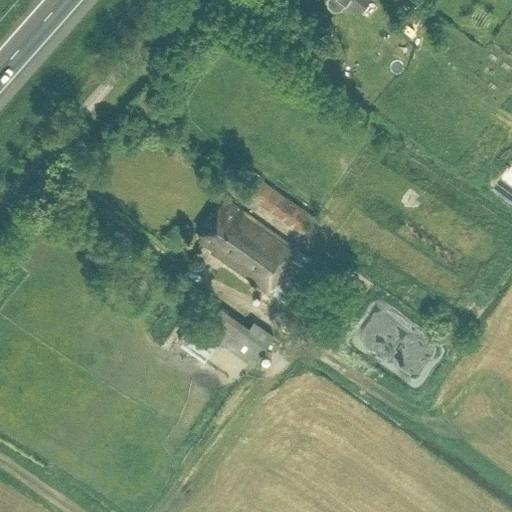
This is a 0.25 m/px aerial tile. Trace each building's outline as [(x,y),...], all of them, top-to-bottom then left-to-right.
[(328,0),(329,4),(334,8),(341,7),(345,2),(357,11),(365,0),(328,0)] [(303,233),(316,215),(263,177),(249,195),(303,233)] [(215,250),(268,289),(298,248),(225,195),(200,230),(203,233),(201,237),(216,249),(215,250)] [(191,310),(202,317),(197,324),(253,364),(274,334),(254,320),(250,326),(212,300),(208,306),(198,300),(191,310)] [(179,339),(183,342),(181,344),(205,361),(215,346),(190,330),(189,332),(185,330),(179,339)]
